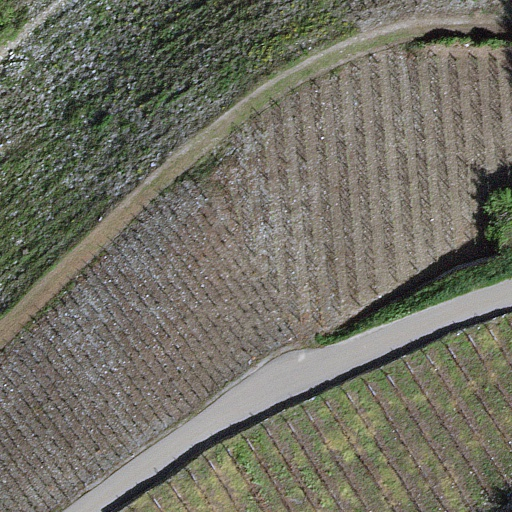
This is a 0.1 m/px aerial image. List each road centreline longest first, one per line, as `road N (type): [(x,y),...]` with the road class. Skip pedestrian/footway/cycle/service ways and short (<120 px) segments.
road 1 (track): [(0,338),(36,295),(256,100),(403,30)]
road 2 (track): [(89,511),(254,399),(511,291)]
